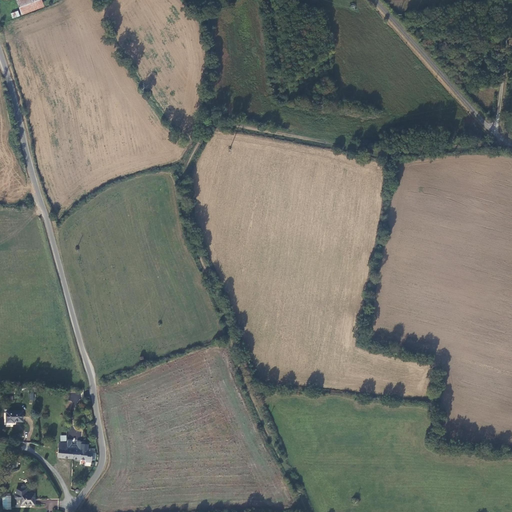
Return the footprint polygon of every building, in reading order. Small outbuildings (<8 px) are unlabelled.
[(14,0),(20,14),(37,7),(33,0),(14,0)] [(14,421),(22,421),(22,411),(6,411),(6,422),(14,422),(14,421)] [(81,445),(81,442),(77,441),(77,444),(72,444),(72,441),(67,440),(67,443),(67,449),(73,449),(72,458),(86,460),(86,462),(91,462),(92,459),(95,459),(96,453),(87,452),(88,444),(85,444),(83,444),(83,446),(81,445)] [(67,449),(67,443),(59,442),(59,448),(58,448),(58,457),(72,458),(73,449),(67,449)] [(16,500),(20,500),(20,505),(34,505),(34,493),(26,493),(26,490),(21,490),(21,489),(16,489),(16,494),(15,495),(15,498),(16,500)] [(11,496),(3,496),(2,509),(11,509),(11,496)]
